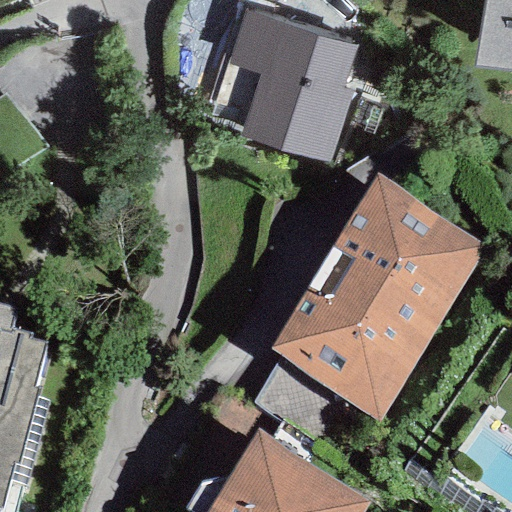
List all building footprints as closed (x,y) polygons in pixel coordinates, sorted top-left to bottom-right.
[(511,0),(485,0),(475,66),(511,70),(511,0)] [(356,45),(243,9),(208,121),(240,131),(238,137),(329,166),(352,93),(342,90),(356,45)] [(488,247),(376,173),(267,350),(378,420),(488,247)] [(0,511),(13,511),(21,486),(8,482),(14,462),(18,463),(37,389),(31,387),(43,343),(28,339),(29,333),(11,329),(17,307),(0,303),(0,511)] [(363,511),(370,502),(257,431),(206,511),(363,511)]
